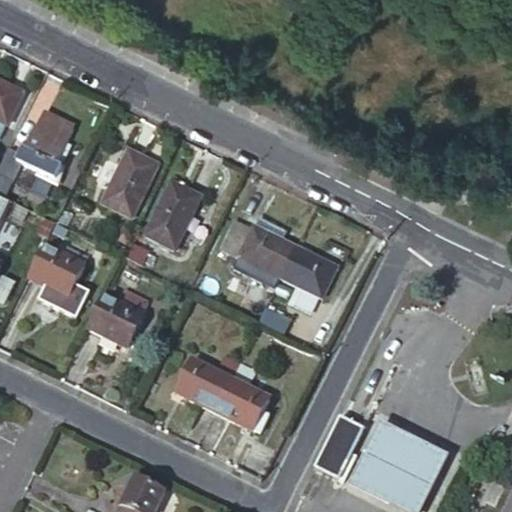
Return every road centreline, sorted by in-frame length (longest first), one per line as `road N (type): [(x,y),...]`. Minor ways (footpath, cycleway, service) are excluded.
road 1 (unclassified): [(0,22),(413,227)]
road 2 (residential): [(413,227),(271,511)]
road 3 (residential): [(46,397),(271,511)]
